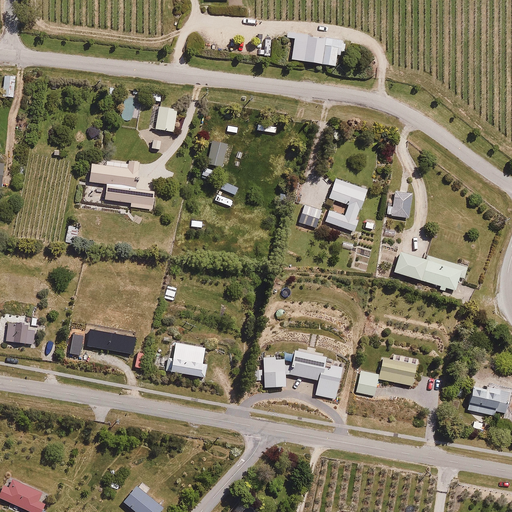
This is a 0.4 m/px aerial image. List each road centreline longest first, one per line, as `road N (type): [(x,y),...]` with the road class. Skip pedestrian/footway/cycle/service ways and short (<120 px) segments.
road 1 (residential): [(511,185),(379,101),(11,55)]
road 2 (residential): [(263,427),(0,383)]
road 3 (residential): [(511,472),(263,427)]
